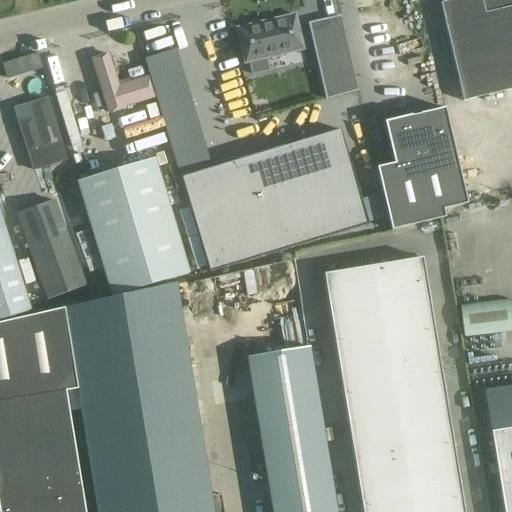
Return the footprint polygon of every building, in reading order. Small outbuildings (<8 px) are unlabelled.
[(511,0),(455,0),(440,4),(463,102),(511,90),(511,0)] [(249,63),(250,69),(252,74),(268,71),(266,59),(303,50),(295,15),(236,29),(245,64),(249,63)] [(340,17),(309,24),(319,67),(350,59),(340,17)] [(179,175),(211,167),(183,48),(150,56),(179,175)] [(93,58),(109,112),(158,98),(151,74),(121,82),(113,52),(93,58)] [(18,123),(33,171),(66,160),(46,98),(27,104),(32,119),(18,123)] [(444,218),(442,210),(466,205),(444,108),(383,122),(393,164),(376,168),(390,231),(444,218)] [(181,178),(209,273),(368,225),(340,130),(212,169),(181,178)] [(189,272),(154,158),(78,181),(112,296),(189,272)] [(16,215),(47,301),(85,287),(54,202),(16,215)] [(0,321),(30,312),(0,215),(0,321)] [(463,511),(422,259),(323,275),(362,511),(463,511)] [(511,330),(511,329),(509,302),(461,308),(464,336),(511,330)] [(65,310),(0,324),(0,401),(66,391),(66,392),(78,390),(67,323),(65,310)] [(335,511),(308,348),(246,358),(271,511),(335,511)] [(0,484),(79,472),(66,392),(66,391),(0,401),(0,484)] [(511,511),(511,428),(490,432),(503,511),(511,511)] [(0,511),(84,511),(79,472),(0,484),(0,511)]
